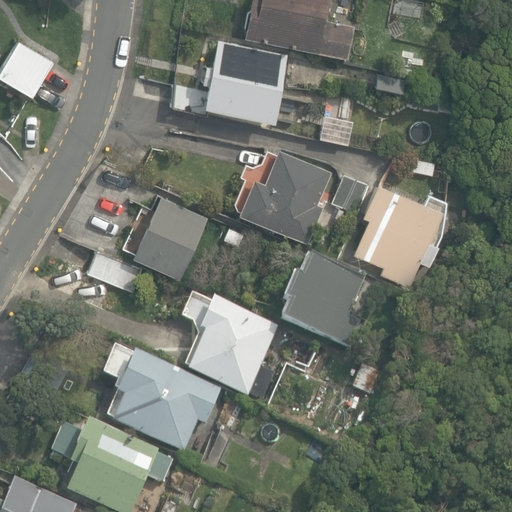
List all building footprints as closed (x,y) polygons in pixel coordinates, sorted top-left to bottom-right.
[(250,0),(243,35),(346,57),(353,25),(323,19),(327,0),(250,0)] [(206,107),(272,120),(285,51),(216,37),(205,89),(175,83),(171,105),(205,112),(206,107)] [(0,77),(30,95),(41,77),(11,59),(0,77)] [(401,79),(374,73),(371,86),(398,92),(401,79)] [(237,208),(305,237),(320,202),(314,199),(328,166),(276,145),(262,178),(251,173),(237,208)] [(410,171),(430,176),(434,162),(413,157),(410,171)] [(373,177),(359,211),(366,215),(351,252),(380,263),(377,269),(410,282),(419,259),(428,262),(442,229),(444,199),(427,192),(425,198),(373,177)] [(130,257),(177,277),(205,216),(158,195),(130,257)] [(87,273),(133,292),(143,269),(96,250),(87,273)] [(279,313),(347,341),(358,316),(346,311),(361,274),(306,251),(297,271),(292,268),(281,293),(287,295),(279,313)] [(183,366),(242,391),(244,386),(259,393),(270,367),(256,361),(272,323),(189,287),(178,311),(197,320),(195,326),(199,328),(183,366)] [(210,424),(225,389),(118,343),(105,372),(126,381),(112,413),(119,416),(117,421),(189,452),(202,421),(210,424)] [(4,405),(40,421),(70,367),(33,351),(4,405)] [(378,372),(360,366),(353,385),(371,392),(378,372)] [(65,484),(128,511),(137,489),(152,496),(170,456),(154,449),(156,446),(84,416),(79,426),(61,418),(49,445),(52,446),(49,453),(59,458),(62,450),(70,453),(68,457),(75,460),(65,484)] [(0,511),(69,511),(73,503),(10,476),(0,500),(0,511)]
